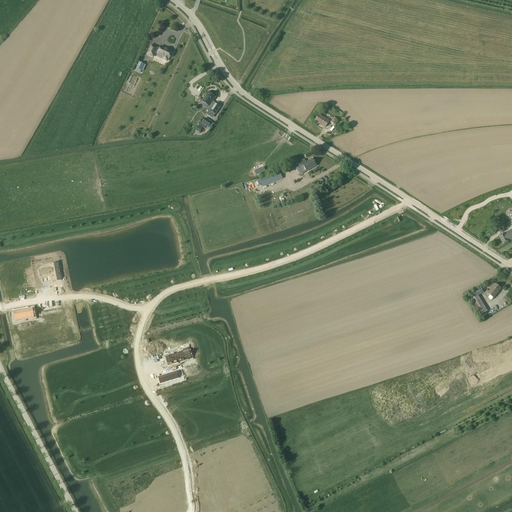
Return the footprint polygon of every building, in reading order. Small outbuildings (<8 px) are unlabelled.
[(170,58),(171,58),(172,58),(173,55),(172,54),(172,53),(172,52),(161,47),(160,50),(157,48),(152,46),(148,55),(153,57),(155,53),(158,54),(164,57),(163,60),(167,61),(168,59),(169,59),(170,58)] [(145,65),(139,62),(136,71),(141,73),(145,65)] [(215,114),(220,107),(215,104),(212,102),(216,97),(208,93),(202,102),(203,103),(201,106),(207,109),(215,114)] [(319,115),(315,121),(322,125),(322,126),(324,127),(325,127),(329,121),(319,115)] [(204,129),(206,126),(208,128),(211,122),(205,118),(202,123),(199,122),(198,124),(204,129)] [(339,121),(334,118),(330,123),(335,126),(339,121)] [(306,163),(304,160),(294,166),(297,169),(299,168),(302,172),(305,170),(306,172),(312,168),(316,166),(312,159),(306,163)] [(283,179),(280,171),(259,180),(262,187),(283,179)] [(511,240),(511,229),(511,230),(499,237),(504,245),(506,243),(511,240)] [(45,263),(40,265),(41,269),(48,267),(53,283),(64,280),(57,257),(44,261),(45,263)] [(501,289),(495,285),(488,294),(494,299),(501,289)] [(13,288),(7,289),(8,298),(11,297),(11,298),(22,296),(20,287),(16,287),(16,286),(12,287),(13,288)] [(471,292),(474,298),(478,295),(478,296),(484,293),(481,287),(471,292)] [(478,295),(474,298),(470,300),(480,316),(488,311),(478,296),(478,295)] [(32,309),(12,313),(13,321),(34,318),(32,309)] [(57,326),(46,327),(47,334),(59,333),(59,335),(71,335),(70,319),(58,319),(59,324),(56,324),(57,326)] [(194,345),(164,352),(170,374),(200,367),(194,345)]
